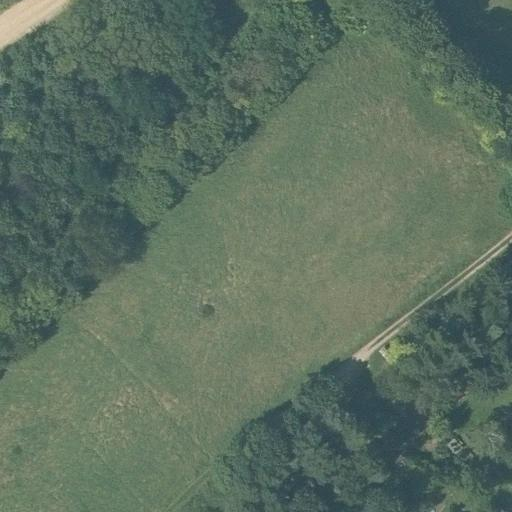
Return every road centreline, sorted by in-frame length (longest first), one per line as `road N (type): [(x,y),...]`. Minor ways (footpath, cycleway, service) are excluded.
road 1 (track): [(0,364),(299,64),(331,23),(330,0)]
road 2 (track): [(511,235),(258,429),(168,511)]
